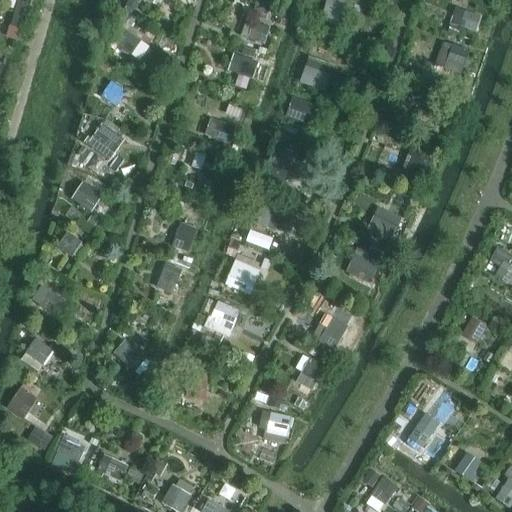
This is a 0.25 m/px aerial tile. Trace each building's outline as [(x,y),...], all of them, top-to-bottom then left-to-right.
[(338,29),(345,4),(331,0),(327,0),(321,24),(338,29)] [(19,3),(15,14),(25,17),(28,6),(19,3)] [(25,17),(15,14),(11,27),(21,30),(25,17)] [(478,34),(483,20),(466,14),(462,29),(478,34)] [(264,46),(269,31),(253,26),(249,42),(264,46)] [(132,57),(141,43),(127,35),(118,48),(132,57)] [(461,77),(469,53),(453,47),(444,71),(461,77)] [(253,81),(258,65),(243,60),(238,76),(253,81)] [(325,95),(331,78),(306,69),(300,86),(325,95)] [(117,108),(126,95),(112,86),(103,99),(117,108)] [(313,131),(321,110),(294,101),(286,121),(313,131)] [(438,140),(444,123),(420,114),(414,131),(438,140)] [(229,146),(235,131),(219,125),(213,140),(229,146)] [(110,164),(125,142),(104,128),(89,149),(110,164)] [(424,171),(430,157),(414,151),(408,165),(424,171)] [(217,180),(222,165),(207,159),(201,174),(217,180)] [(281,189),(287,174),(271,168),(265,183),(281,189)] [(87,213),(103,190),(88,179),(72,202),(87,213)] [(267,231),(276,208),(259,202),(250,225),(267,231)] [(390,246),(397,230),(374,219),(366,235),(390,246)] [(188,255),(197,232),(181,226),(172,249),(188,255)] [(71,259),(80,246),(67,236),(57,249),(71,259)] [(510,287),(511,284),(511,270),(503,266),(507,260),(496,254),(490,264),(501,270),(496,279),(510,287)] [(375,277),(382,263),(366,255),(359,270),(375,277)] [(251,298),(261,274),(235,264),(225,288),(251,298)] [(172,297),(181,273),(165,267),(156,291),(172,297)] [(56,320),(65,307),(50,296),(41,309),(56,320)] [(228,340),(240,314),(218,305),(207,332),(228,340)] [(476,346),(487,329),(473,320),(463,338),(476,346)] [(335,353),(348,329),(333,321),(319,345),(335,353)] [(42,369),(53,354),(35,342),(25,356),(42,369)] [(128,382),(145,363),(126,344),(114,357),(128,369),(122,376),(128,382)] [(312,394),(325,369),(309,362),(296,386),(312,394)] [(204,393),(205,377),(189,375),(187,392),(204,393)] [(25,413),(34,401),(21,391),(12,404),(25,413)] [(287,437),(290,420),(262,414),(259,431),(287,437)] [(422,451),(434,434),(420,424),(408,441),(422,451)] [(42,437),(35,449),(45,455),(52,442),(42,437)] [(71,444),(66,457),(79,463),(85,450),(71,444)] [(470,484),(481,467),(467,457),(455,474),(470,484)] [(120,486),(128,470),(104,459),(95,479),(101,482),(103,478),(120,486)] [(509,511),(510,511),(511,509),(511,481),(510,480),(496,502),(509,511)] [(385,507),(397,490),(383,481),(372,498),(385,507)] [(186,508),(191,499),(172,488),(162,507),(170,511),(192,511),(186,508)] [(225,511),(208,503),(203,511),(225,511)]
